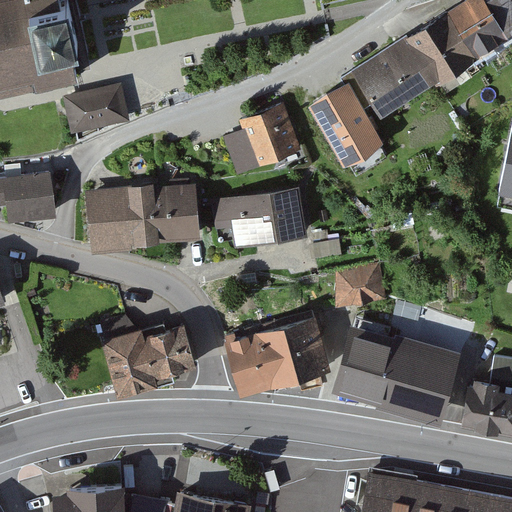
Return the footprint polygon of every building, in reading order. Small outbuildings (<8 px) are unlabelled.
[(78,24),(72,0),(0,0),(0,92),(87,75),(78,24)] [(501,31),(482,0),(476,0),(455,13),(475,47),(501,31)] [(466,53),(445,19),(416,38),(437,71),(466,53)] [(431,80),(406,40),(358,70),(383,110),(431,80)] [(123,118),(117,80),(72,88),(78,125),(123,118)] [(347,87),(318,104),(348,153),(376,136),(347,87)] [(243,129),(225,136),(240,174),(303,150),(284,103),(240,120),(243,129)] [(511,139),(503,185),(511,186),(511,139)] [(56,217),(52,172),(3,177),(7,206),(8,222),(56,217)] [(154,184),(86,191),(92,254),(133,250),(133,246),(201,240),(196,184),(155,188),(154,184)] [(301,187),(211,199),(216,230),(233,228),(236,247),(307,237),(301,187)] [(378,303),(376,271),(338,273),(340,305),(378,303)] [(316,314),(232,337),(246,387),(330,364),(316,314)] [(456,350),(358,322),(340,386),(438,414),(456,350)] [(197,369),(185,326),(145,337),(157,380),(197,369)] [(145,337),(143,330),(103,342),(119,399),(159,388),(157,380),(145,337)] [(511,407),(511,393),(477,385),(469,417),(507,427),(511,407)] [(511,511),(511,494),(374,470),(366,511),(511,511)] [(123,511),(122,490),(55,491),(55,511),(123,511)] [(132,492),(128,511),(164,511),(167,498),(132,492)] [(241,511),(244,501),(196,493),(192,511),(241,511)]
